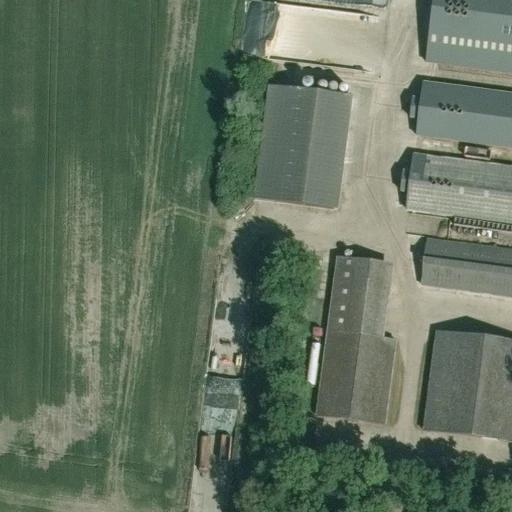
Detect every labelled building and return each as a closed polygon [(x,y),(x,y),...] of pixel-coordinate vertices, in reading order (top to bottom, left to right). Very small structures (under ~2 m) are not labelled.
[(511,0),(434,0),(426,64),(511,75),(511,0)] [(511,95),(424,84),(422,100),(413,99),(411,119),(419,120),(417,137),(511,148),(511,95)] [(255,201),(335,211),(350,98),(269,88),(255,201)] [(412,174),(404,173),(401,193),(410,194),(407,210),(511,223),(511,168),(415,155),(412,174)] [(511,297),(511,253),(427,242),(422,286),(511,297)] [(395,343),(383,341),(393,267),(337,260),(317,418),(384,427),(395,343)] [(511,443),(511,343),(437,334),(424,432),(511,443)] [(222,369),(246,368),(244,339),(220,341),(222,369)]
